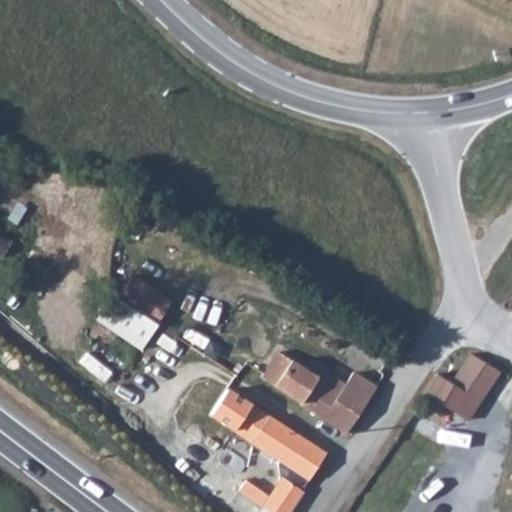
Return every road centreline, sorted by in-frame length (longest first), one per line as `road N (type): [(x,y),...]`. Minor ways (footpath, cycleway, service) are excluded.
road 1 (tertiary): [(167,0),(227,55),(329,107),(434,115),(511,95)]
road 2 (primary): [(106,511),(0,429)]
